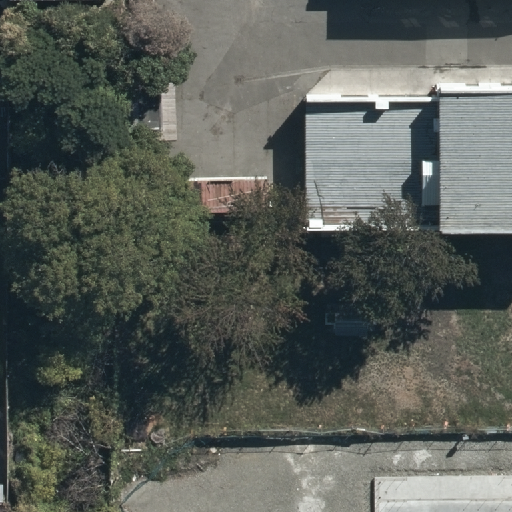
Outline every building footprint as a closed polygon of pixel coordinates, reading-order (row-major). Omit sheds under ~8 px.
[(115,0),(9,0),(10,12),(115,10),(115,0)] [(326,230),(511,227),(511,70),(326,71),(326,230)] [(51,138),(3,139),(4,200),(44,200),(44,161),(51,161),(51,138)] [(486,298),(306,299),(306,440),(485,439),(486,298)] [(511,511),(511,476),(374,478),(374,511),(511,511)]
